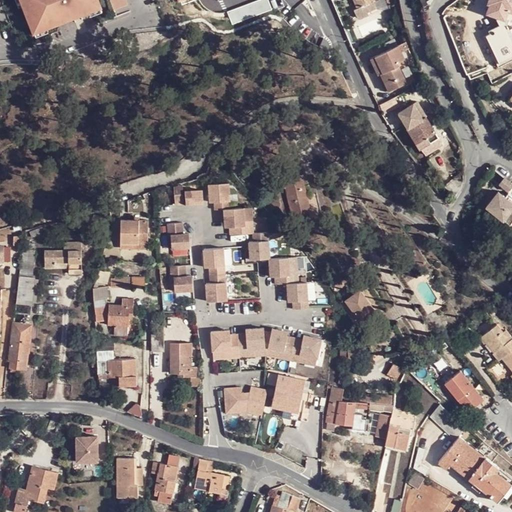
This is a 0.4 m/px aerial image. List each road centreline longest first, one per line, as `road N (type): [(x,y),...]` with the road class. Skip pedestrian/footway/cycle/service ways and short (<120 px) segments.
road 1 (residential): [(263,464),(185,445),(87,406),(0,404)]
road 2 (unclassified): [(446,219),(381,132),(322,0)]
road 3 (residential): [(446,219),(471,184),(472,158),(403,0)]
road 4 (residential): [(0,53),(58,49),(134,21)]
road 5 (unknown): [(70,285),(52,405)]
